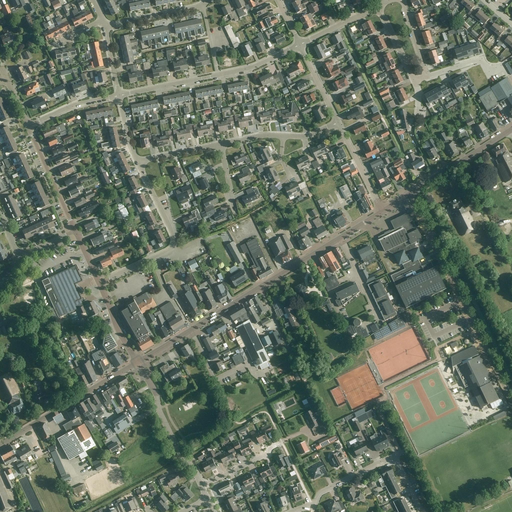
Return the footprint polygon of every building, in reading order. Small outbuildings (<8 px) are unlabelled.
[(10,0),(14,8),(18,6),(19,8),(25,5),(22,0),(10,0)] [(57,0),(56,0),(51,3),(54,10),(61,7),(57,0)] [(115,7),(115,6),(113,3),(116,1),(115,0),(112,0),(113,1),(106,4),(109,10),(115,7)] [(137,11),(135,3),(136,3),(135,0),(132,1),(133,4),(129,5),(130,12),(137,11)] [(141,2),(143,9),(150,8),(148,1),(149,1),(148,0),(145,0),(146,1),(142,2),(141,2)] [(245,15),(244,12),(242,8),(245,7),(242,0),(238,0),(236,1),(239,8),(236,10),(238,14),(240,17),(245,15)] [(301,6),(299,1),(292,4),(291,5),(292,8),(293,7),(294,9),(301,6)] [(295,11),(294,12),(295,14),(297,13),(297,14),(306,9),(305,6),(308,4),(308,2),(304,4),(301,6),(294,9),(295,11)] [(470,2),(465,7),(470,11),(468,14),(470,16),(474,12),(471,10),(474,6),(470,2)] [(310,11),(317,7),(315,3),(308,7),(310,11)] [(267,13),(266,11),(271,8),(269,4),(262,7),(261,6),(259,7),(256,9),(256,10),(259,17),(267,13)] [(11,13),(7,5),(1,8),(2,9),(1,10),(4,16),(11,13)] [(115,7),(109,10),(112,16),(118,13),(116,9),(119,8),(118,5),(115,6),(115,7)] [(80,16),(76,9),(75,6),(73,8),(74,10),(73,10),(81,24),(86,21),(83,14),(80,16)] [(238,20),(235,12),(232,13),(228,6),(222,9),(225,16),(229,15),(231,20),(234,19),(235,22),(238,20)] [(431,11),(430,7),(424,9),(418,11),(420,14),(415,16),(417,22),(423,20),(422,16),(428,15),(427,12),(431,11)] [(84,9),(81,11),(83,14),(86,21),(92,18),(89,11),(86,13),(84,9)] [(75,27),(81,24),(73,10),(71,11),(75,18),(71,20),(75,27)] [(474,12),(470,16),(473,18),(475,16),(480,20),(484,15),(479,11),(476,14),(474,12)] [(327,13),(321,16),(323,21),(329,18),(327,13)] [(303,25),(311,21),(313,20),(310,14),(300,19),(301,20),(300,20),(301,23),(302,22),(303,25)] [(483,31),(485,29),(488,25),(486,23),(489,19),(484,15),(480,20),(485,24),(482,27),(481,29),(483,31)] [(22,20),(26,29),(33,26),(29,17),(22,20)] [(272,25),(278,23),(276,18),(271,20),(270,18),(265,21),(268,28),(272,26),(272,25)] [(193,21),(195,30),(196,30),(200,29),(201,32),(201,34),(204,34),(203,32),(202,28),(202,29),(200,19),(193,21)] [(311,21),(303,25),(306,31),(307,31),(308,31),(310,30),(310,29),(313,28),(316,26),(313,20),(311,21)] [(423,20),(417,22),(419,28),(423,27),(424,30),(430,28),(429,25),(425,26),(423,20)] [(186,22),(188,31),(189,31),(194,30),(195,34),(194,34),(195,36),(197,35),(197,33),(196,30),(195,30),(193,21),(186,22)] [(364,31),(367,29),(367,30),(373,27),(370,21),(365,24),(362,25),(361,26),(364,31)] [(60,25),(64,33),(70,30),(67,22),(60,25)] [(182,33),(183,33),(187,32),(188,35),(188,37),(191,37),(190,34),(190,35),(189,31),(188,31),(186,22),(180,24),(182,33)] [(48,28),(49,31),(53,38),(58,36),(55,28),(53,25),(50,27),(48,23),(46,24),(43,25),(45,29),(48,28)] [(182,33),(180,24),(173,25),(175,34),(181,33),(182,39),(184,38),(184,36),(183,36),(183,33),(182,33)] [(494,33),(499,28),(494,24),(491,27),(488,25),(485,29),(487,31),(490,29),(494,33)] [(55,28),(58,36),(64,33),(60,25),(55,28)] [(0,37),(3,44),(4,45),(15,40),(9,27),(2,30),(5,35),(0,37)] [(169,36),(168,34),(167,27),(160,28),(162,37),(163,37),(167,36),(168,41),(170,41),(169,36)] [(373,27),(367,30),(368,32),(366,33),(368,36),(370,35),(376,33),(373,27)] [(153,29),(155,39),(156,38),(161,38),(162,43),(164,42),(163,37),(162,37),(160,28),(153,29)] [(499,42),(503,38),(500,35),(503,32),(499,28),(494,33),(499,37),(497,39),(499,42)] [(149,40),(154,39),(155,44),(157,44),(156,38),(155,39),(153,29),(147,31),(149,40)] [(53,38),(49,31),(43,34),(47,41),(53,38)] [(149,40),(147,31),(140,32),(142,41),(147,40),(148,46),(151,45),(149,40)] [(424,40),(431,38),(430,35),(431,34),(431,31),(429,32),(422,34),(422,35),(422,36),(422,38),(423,38),(424,40)] [(120,44),(129,42),(129,41),(128,37),(129,36),(130,37),(134,36),(134,33),(128,35),(119,37),(120,44)] [(254,41),(260,53),(266,51),(263,44),(265,43),(261,33),(256,35),(258,39),(254,41)] [(280,36),(279,33),(270,37),(272,40),(275,39),(278,44),(286,40),(283,35),(280,36)] [(339,34),(332,38),(336,45),(339,43),(343,41),(339,34)] [(509,45),(511,41),(511,39),(508,36),(505,40),(503,38),(499,42),(502,44),(504,41),(509,45)] [(376,46),(378,45),(384,42),(381,37),(375,40),(373,41),(375,44),(376,46)] [(431,38),(424,40),(426,47),(427,46),(428,47),(430,47),(430,46),(433,44),(435,44),(434,41),(432,42),(431,38)] [(122,51),(131,49),(131,48),(130,43),(131,43),(136,42),(135,40),(129,41),(129,42),(120,44),(122,51)] [(242,48),(247,58),(253,55),(250,49),(253,47),(250,42),(244,45),(245,47),(242,48)] [(384,42),(378,45),(379,47),(377,49),(379,52),(381,51),(387,48),(384,42)] [(481,49),(479,43),(476,44),(471,46),(474,55),(479,53),(478,50),(481,49)] [(324,44),(314,48),(318,54),(327,50),(324,44)] [(465,47),(464,44),(460,46),(460,49),(463,58),(468,56),(465,47)] [(471,46),(465,47),(468,56),(474,55),(471,46)] [(132,55),(132,54),(131,50),(132,50),(137,49),(136,47),(131,48),(131,49),(122,51),(123,57),(132,55)] [(166,53),(168,61),(171,61),(169,54),(174,53),(173,47),(165,49),(166,52),(166,53)] [(73,64),(72,57),(76,56),(74,48),(67,49),(69,57),(70,60),(67,60),(68,65),(73,64)] [(328,49),(327,50),(318,54),(320,60),(326,57),(324,54),(330,51),(332,50),(330,48),(328,49)] [(69,57),(67,49),(61,51),(63,58),(69,57)] [(435,51),(428,53),(429,54),(428,55),(429,57),(430,57),(431,59),(437,57),(439,57),(438,54),(442,53),(441,50),(440,50),(440,49),(435,51)] [(460,49),(455,51),(458,60),(463,58),(460,49)] [(23,53),(26,60),(32,58),(28,51),(23,53)] [(64,65),(63,58),(61,51),(54,52),(56,60),(61,59),(62,66),(64,65)] [(199,53),(200,56),(202,66),(208,65),(208,64),(210,63),(209,59),(207,60),(206,55),(203,56),(202,52),(199,53)] [(132,55),(123,57),(125,64),(134,62),(133,56),(134,56),(134,57),(138,56),(138,53),(135,54),(132,54),(132,55)] [(386,62),(392,59),(389,54),(384,56),(384,57),(381,58),(383,61),(385,60),(386,62)] [(202,66),(200,56),(193,58),(195,67),(202,66)] [(175,58),(176,62),(172,62),(174,72),(181,71),(179,61),(178,57),(175,58)] [(437,57),(431,59),(433,66),(434,66),(436,66),(436,65),(440,64),(439,63),(441,63),(440,60),(439,61),(437,57)] [(392,59),(386,62),(387,64),(385,66),(387,69),(389,68),(395,65),(392,59)] [(165,72),(169,71),(166,60),(157,62),(157,63),(160,77),(166,76),(165,72)] [(185,60),(179,61),(181,71),(187,69),(185,60)] [(334,69),(334,68),(333,68),(332,65),(334,64),(332,61),(327,63),(328,64),(323,66),(326,72),(334,69)] [(298,74),(303,71),(299,62),(297,63),(296,63),(294,64),(295,64),(291,66),(292,68),(286,71),(289,78),(298,74)] [(160,77),(157,63),(154,64),(155,68),(151,69),(153,78),(160,77)] [(130,69),(131,73),(128,74),(130,83),(136,82),(133,65),(126,67),(126,70),(130,69)] [(133,65),(136,82),(143,81),(141,71),(137,72),(136,65),(133,65)] [(353,65),(344,70),(346,74),(355,69),(353,65)] [(339,75),(341,74),(337,66),(334,68),(334,69),(326,72),(329,79),(334,77),(335,77),(339,75)] [(30,67),(23,70),(22,67),(15,70),(18,76),(31,70),(30,67)] [(25,75),(28,74),(33,72),(31,70),(18,76),(20,82),(27,79),(25,75)] [(98,71),(93,72),(90,73),(91,78),(98,77),(99,83),(106,82),(104,73),(99,74),(98,71)] [(277,75),(276,76),(273,77),(271,73),(265,76),(269,84),(270,86),(276,83),(279,82),(280,81),(282,85),(284,83),(283,81),(284,80),(279,71),(277,75)] [(394,79),(395,79),(400,76),(398,71),(392,73),(392,74),(390,75),(391,78),(394,77),(394,79)] [(44,76),(48,86),(53,84),(49,74),(44,76)] [(462,87),(463,88),(469,85),(469,87),(473,85),(470,79),(467,81),(464,75),(458,78),(462,87)] [(269,84),(265,76),(260,79),(263,87),(269,84)] [(355,79),(357,85),(363,82),(361,76),(355,79)] [(395,79),(394,79),(389,81),(391,86),(395,86),(397,84),(397,85),(403,82),(400,76),(395,79)] [(458,78),(453,81),(457,90),(462,87),(458,78)] [(83,82),(81,83),(79,79),(76,81),(81,92),(87,90),(83,82)] [(335,92),(336,92),(342,89),(349,86),(345,79),(338,82),(332,85),(334,88),(333,89),(335,92)] [(491,88),(492,91),(500,103),(507,98),(511,105),(511,109),(509,111),(511,116),(511,87),(506,79),(491,88)] [(306,80),(299,84),(298,83),(296,85),(298,88),(300,91),(309,86),(306,80)] [(81,92),(76,81),(73,82),(75,85),(72,86),(71,84),(68,85),(70,92),(73,90),(75,94),(81,92)] [(250,89),(249,89),(248,82),(241,84),(243,91),(247,90),(247,93),(250,92),(250,89)] [(34,89),(38,87),(37,83),(29,87),(29,88),(24,90),(27,96),(35,92),(34,89)] [(244,94),(243,91),(241,84),(235,85),(236,92),(237,92),(241,91),(241,94),(244,94)] [(360,84),(351,89),(353,93),(362,88),(360,84)] [(237,95),(237,92),(236,92),(235,85),(228,86),(230,93),(234,93),(234,95),(237,95)] [(444,85),(439,88),(444,96),(444,98),(449,95),(444,85)] [(65,92),(62,86),(51,91),(54,97),(65,92)] [(217,95),(217,94),(221,94),(221,96),(224,96),(224,93),(223,93),(222,86),(215,87),(217,95)] [(210,96),(211,96),(214,95),(215,98),(218,97),(217,94),(217,95),(215,87),(209,89),(210,96)] [(439,88),(434,90),(439,99),(444,96),(439,88)] [(204,97),(208,96),(208,99),(211,99),(211,96),(210,96),(209,89),(202,90),(204,97)] [(400,97),(405,95),(402,89),(394,93),(397,99),(399,97),(400,97)] [(205,100),(204,97),(202,90),(196,91),(197,99),(202,98),(202,100),(205,100)] [(434,90),(429,93),(434,101),(439,99),(434,90)] [(487,111),(500,103),(492,91),(479,98),(487,111)] [(191,99),(190,93),(183,94),(184,101),(185,101),(189,100),(189,103),(192,103),(191,99)] [(427,100),(425,102),(428,108),(431,106),(429,104),(434,101),(429,93),(425,95),(427,100)] [(186,104),(185,101),(184,101),(183,94),(176,95),(178,103),(178,102),(182,102),(183,104),(186,104)] [(308,97),(307,95),(301,98),(304,104),(309,101),(310,103),(316,100),(314,97),(315,97),(313,94),(308,97)] [(345,96),(339,99),(343,106),(348,103),(353,100),(350,94),(345,96)] [(179,105),(178,102),(178,103),(176,95),(170,97),(172,104),(176,103),(176,106),(179,105)] [(402,103),(408,100),(405,95),(399,97),(402,103)] [(172,104),(170,97),(163,98),(165,105),(169,104),(171,111),(164,112),(165,117),(174,116),(173,111),(172,104)] [(31,104),(33,109),(40,106),(41,109),(45,107),(41,98),(33,101),(34,103),(31,104)] [(160,107),(159,107),(158,101),(151,102),(153,109),(157,108),(157,111),(160,111),(160,107)] [(154,112),(153,109),(151,102),(145,104),(146,111),(150,110),(151,113),(154,112)] [(299,116),(298,112),(299,111),(295,103),(292,103),(291,113),(288,113),(290,123),(297,122),(296,117),(299,116)] [(147,114),(146,111),(145,104),(138,105),(140,112),(144,111),(144,114),(147,114)] [(141,115),(140,112),(138,105),(132,106),(133,113),(137,112),(138,116),(141,115)] [(255,108),(257,120),(260,119),(261,124),(268,122),(266,113),(262,114),(260,107),(255,108)] [(320,107),(312,110),(318,122),(326,118),(320,107)] [(106,116),(110,115),(111,118),(113,118),(113,115),(112,115),(111,108),(104,109),(106,116)] [(99,118),(100,118),(104,117),(104,120),(107,119),(106,116),(104,109),(98,111),(99,118)] [(266,113),(268,122),(274,121),(273,116),(276,116),(275,109),(271,110),(272,112),(266,113)] [(290,123),(288,113),(285,114),(284,110),(278,112),(279,113),(280,120),(283,119),(284,124),(290,123)] [(356,118),(359,116),(356,110),(349,113),(349,114),(346,115),(349,121),(356,117),(356,118)] [(93,119),(97,118),(98,121),(100,120),(100,118),(99,118),(98,111),(91,112),(93,119)] [(93,119),(91,112),(85,113),(86,120),(91,119),(91,122),(94,122),(93,119)] [(378,112),(370,116),(373,122),(381,118),(378,112)] [(0,116),(0,119),(1,121),(0,121),(0,124),(2,123),(2,122),(10,119),(8,113),(0,116)] [(244,118),(246,127),(253,126),(252,121),(254,120),(253,114),(250,114),(250,116),(244,118)] [(475,124),(470,114),(465,117),(466,119),(464,120),(468,127),(475,124)] [(240,116),(237,117),(234,118),(236,124),(238,124),(239,128),(246,127),(244,118),(241,118),(240,116)] [(227,119),(227,121),(224,122),(225,131),(232,130),(231,125),(234,125),(232,118),(229,119),(227,119)] [(492,128),(495,132),(500,129),(496,122),(497,121),(495,118),(487,122),(491,129),(492,128)] [(225,131),(224,122),(217,123),(217,121),(214,122),(215,129),(218,128),(219,133),(225,131)] [(203,126),(205,136),(212,134),(211,130),(213,129),(212,122),(209,123),(209,125),(203,126)] [(362,132),(366,130),(363,123),(355,127),(352,129),(355,135),(362,131),(362,132)] [(489,135),(482,123),(474,127),(481,140),(489,135)] [(44,138),(55,134),(58,132),(58,134),(62,132),(66,130),(63,124),(59,126),(54,129),(53,126),(49,128),(49,129),(42,132),(44,138)] [(185,126),(186,130),(183,130),(184,140),(191,139),(190,134),(193,133),(191,127),(192,127),(191,124),(185,126)] [(205,136),(203,126),(197,127),(197,126),(193,126),(195,133),(198,132),(199,137),(205,136)] [(0,137),(2,137),(1,137),(10,133),(7,127),(0,129),(0,133),(1,135),(0,135),(0,137)] [(106,132),(109,131),(110,135),(110,136),(117,134),(116,128),(109,129),(106,129),(106,132)] [(459,130),(461,134),(460,134),(463,140),(466,147),(467,147),(468,147),(469,146),(472,144),(465,132),(466,131),(464,128),(459,130)] [(165,132),(166,136),(163,137),(164,146),(171,145),(170,140),(173,140),(171,130),(165,132)] [(184,140),(183,130),(176,132),(176,130),(173,130),(174,137),(177,136),(178,141),(184,140)] [(151,139),(150,133),(149,131),(143,132),(144,135),(140,135),(141,140),(141,141),(142,149),(149,147),(148,140),(151,139)] [(1,144),(4,143),(4,142),(13,138),(10,133),(1,137),(2,137),(3,141),(0,142),(0,143),(1,144)] [(444,142),(446,146),(444,146),(446,150),(447,152),(448,152),(451,157),(459,153),(452,142),(450,143),(448,140),(444,133),(439,136),(443,143),(444,142)] [(164,146),(163,137),(156,138),(156,136),(153,137),(154,144),(157,143),(158,148),(164,146)] [(57,143),(61,141),(59,137),(55,138),(54,137),(47,141),(48,144),(47,144),(48,147),(49,147),(57,144),(57,143)] [(3,150),(7,149),(7,148),(15,144),(13,138),(4,142),(4,143),(6,146),(0,148),(0,150),(3,149),(3,150)] [(109,145),(112,145),(113,149),(120,147),(118,141),(111,142),(108,142),(109,145)] [(364,152),(367,158),(379,153),(375,146),(373,147),(370,141),(364,144),(367,151),(364,152)] [(433,149),(437,147),(434,142),(428,146),(431,150),(427,152),(432,160),(438,156),(433,149)] [(7,148),(7,149),(9,152),(5,154),(6,156),(10,154),(11,155),(16,153),(15,151),(18,150),(15,144),(7,148)] [(322,155),(328,152),(323,144),(317,147),(322,155)] [(496,165),(505,183),(511,179),(511,158),(511,157),(511,158),(503,144),(493,151),(498,160),(496,161),(498,164),(496,165)] [(63,147),(62,145),(58,147),(51,150),(52,153),(51,154),(52,156),(53,155),(53,156),(61,153),(61,152),(63,151),(64,151),(63,147)] [(322,155),(317,147),(311,149),(316,158),(320,156),(321,159),(323,158),(322,155)] [(341,159),(341,160),(347,157),(342,147),(337,150),(338,153),(335,154),(338,160),(341,159)] [(260,157),(258,158),(259,159),(270,154),(267,148),(258,152),(260,157)] [(116,158),(118,161),(118,162),(124,159),(122,153),(115,156),(115,155),(112,157),(113,159),(116,158)] [(247,164),(251,162),(248,156),(245,157),(243,153),(234,158),(237,164),(245,161),(247,164)] [(415,170),(425,164),(421,158),(416,161),(413,153),(408,155),(412,164),(411,164),(415,170)] [(14,166),(17,165),(17,164),(26,160),(23,154),(14,158),(16,162),(13,164),(14,166)] [(62,157),(54,160),(57,165),(64,162),(64,161),(69,159),(67,155),(66,154),(61,156),(62,157)] [(262,160),(264,164),(273,160),(270,154),(259,159),(260,161),(262,160)] [(305,168),(305,167),(311,165),(306,156),(301,159),(305,168)] [(119,164),(121,167),(121,168),(127,165),(124,159),(118,162),(118,161),(115,163),(116,165),(119,164)] [(307,171),(305,167),(305,168),(301,159),(295,162),(299,170),(303,169),(304,172),(307,171)] [(378,181),(380,184),(383,191),(384,191),(385,191),(386,191),(386,190),(392,187),(387,178),(390,177),(385,168),(386,167),(384,164),(384,165),(381,159),(370,164),(378,181)] [(403,170),(406,169),(400,159),(393,163),(395,166),(389,169),(393,175),(396,181),(399,179),(401,182),(406,179),(403,174),(404,173),(403,170)] [(16,172),(20,170),(28,166),(26,160),(17,164),(17,165),(19,168),(15,170),(16,172)] [(194,178),(199,176),(197,172),(203,169),(200,162),(191,167),(194,173),(192,174),(194,178)] [(70,164),(58,169),(62,177),(67,175),(69,175),(70,174),(76,171),(74,166),(71,168),(70,164)] [(119,171),(122,170),(124,174),(130,171),(127,165),(121,168),(121,167),(118,169),(119,171)] [(19,178),(23,176),(22,175),(31,172),(28,166),(20,170),(22,174),(18,175),(19,178)] [(183,183),(187,181),(185,175),(182,177),(178,167),(171,170),(175,181),(181,179),(183,183)] [(242,170),(244,175),(238,177),(241,183),(250,179),(249,177),(252,175),(248,167),(242,170)] [(265,179),(277,173),(274,167),(265,171),(267,175),(264,176),(265,179)] [(25,182),(25,181),(33,177),(31,172),(22,175),(23,176),(24,180),(21,181),(22,183),(25,182)] [(277,173),(265,179),(266,181),(269,179),(271,183),(279,179),(277,173)] [(77,182),(75,179),(78,177),(77,174),(70,177),(71,178),(64,181),(66,187),(77,182)] [(130,185),(136,182),(133,177),(129,179),(127,175),(122,178),(124,181),(127,180),(130,185)] [(199,176),(194,178),(197,183),(199,182),(203,191),(210,188),(206,179),(201,181),(199,176)] [(10,180),(8,181),(0,184),(0,191),(5,189),(4,186),(9,184),(11,183),(10,180)] [(30,194),(33,192),(41,188),(39,182),(30,186),(32,190),(29,191),(30,194)] [(136,182),(130,185),(133,191),(130,192),(131,196),(136,193),(135,190),(139,188),(136,182)] [(295,194),(301,191),(297,182),(290,185),(295,194)] [(76,188),(68,191),(71,198),(79,194),(78,191),(83,189),(81,184),(76,186),(76,188)] [(297,197),(295,194),(290,185),(285,188),(289,197),(291,200),(297,197)] [(339,188),(345,200),(352,196),(347,185),(339,188)] [(187,192),(191,191),(189,186),(183,189),(184,192),(176,195),(180,203),(190,198),(187,192)] [(32,199),(36,198),(35,197),(44,193),(41,188),(33,192),(35,196),(31,197),(32,199)] [(245,205),(258,199),(256,196),(259,194),(257,189),(254,190),(253,188),(246,191),(248,196),(242,198),(245,205)] [(277,188),(273,193),(269,197),(272,199),(280,191),(277,188)] [(85,197),(83,198),(73,202),(74,203),(73,203),(74,205),(75,205),(76,207),(86,203),(85,200),(97,195),(95,190),(84,195),(85,197)] [(366,214),(369,212),(370,211),(365,202),(364,202),(363,198),(359,191),(353,194),(356,199),(358,201),(361,205),(360,205),(361,207),(362,207),(363,209),(363,210),(365,214),(366,214)] [(35,205),(38,204),(38,203),(46,199),(44,193),(35,197),(36,198),(37,201),(34,203),(35,205)] [(136,193),(131,196),(133,199),(136,198),(139,203),(145,200),(142,195),(138,197),(136,193)] [(373,209),(366,194),(362,196),(365,201),(365,202),(370,211),(373,209)] [(6,204),(14,200),(11,195),(3,199),(6,204)] [(206,213),(214,209),(212,205),(218,202),(215,195),(206,200),(202,201),(205,208),(204,208),(206,213)] [(450,204),(454,213),(451,215),(462,236),(477,229),(475,224),(474,224),(473,221),(469,212),(467,212),(460,199),(460,198),(449,204),(450,204)] [(41,209),(49,205),(46,199),(38,203),(38,204),(40,207),(37,209),(37,211),(41,209)] [(8,209),(16,206),(14,200),(6,204),(8,209)] [(137,215),(140,213),(140,214),(145,211),(143,208),(147,206),(145,200),(139,203),(142,209),(138,210),(136,212),(137,215)] [(87,207),(77,211),(80,217),(95,211),(94,210),(99,207),(96,201),(86,205),(87,207)] [(316,204),(319,209),(325,205),(322,201),(316,204)] [(10,214),(19,211),(16,206),(8,209),(10,214)] [(123,218),(128,216),(124,208),(123,206),(117,208),(119,211),(114,213),(118,221),(123,218)] [(217,221),(226,217),(224,210),(217,214),(214,209),(206,213),(208,218),(212,216),(213,215),(216,222),(218,222),(217,221)] [(185,227),(192,224),(192,226),(198,223),(197,221),(201,220),(197,210),(191,212),(192,215),(182,219),(185,227)] [(19,211),(10,214),(13,220),(21,216),(19,211)] [(148,221),(153,218),(151,212),(146,214),(145,211),(140,214),(139,215),(140,218),(141,217),(145,215),(148,221)] [(348,225),(348,222),(342,211),(337,213),(339,216),(335,218),(336,217),(335,217),(337,216),(336,214),(332,216),(336,224),(334,225),(336,229),(338,228),(339,228),(341,229),(348,225)] [(380,241),(385,252),(388,251),(389,252),(390,253),(393,254),(394,255),(395,255),(399,265),(402,263),(405,269),(405,270),(406,270),(412,267),(412,268),(421,264),(418,260),(423,257),(418,248),(417,249),(415,245),(423,241),(421,237),(421,236),(420,236),(421,234),(420,232),(418,232),(409,213),(391,222),(395,229),(390,231),(384,233),(385,234),(378,237),(380,241)] [(45,221),(49,229),(54,227),(51,218),(46,220),(45,216),(42,218),(44,221),(45,221)] [(128,216),(123,218),(127,228),(133,225),(128,216)] [(327,234),(326,232),(323,226),(318,217),(312,221),(317,229),(313,231),(318,239),(327,234)] [(147,224),(148,228),(147,228),(149,232),(154,229),(152,226),(156,224),(153,218),(148,221),(149,223),(147,224)] [(44,221),(40,223),(39,219),(37,220),(38,224),(39,223),(43,232),(49,229),(45,221),(44,221)] [(86,232),(99,227),(96,219),(83,225),(86,232)] [(38,224),(35,225),(33,222),(31,223),(32,226),(33,226),(37,235),(43,232),(39,223),(38,224)] [(32,226),(29,228),(27,224),(25,225),(27,229),(28,229),(31,237),(37,235),(33,226),(32,226)] [(506,231),(503,225),(496,228),(499,234),(506,231)] [(21,232),(22,232),(26,240),(31,237),(28,229),(27,229),(23,231),(22,227),(19,228),(21,232)] [(299,232),(301,235),(303,239),(299,242),(304,251),(311,247),(306,238),(304,236),(310,232),(307,227),(299,232)] [(156,239),(162,236),(159,230),(155,232),(154,229),(149,232),(150,235),(154,233),(156,239)] [(483,233),(489,245),(496,241),(491,229),(483,233)] [(92,243),(93,246),(97,245),(100,244),(100,243),(108,240),(113,238),(110,232),(107,233),(106,231),(101,233),(101,234),(90,239),(90,240),(90,241),(91,243),(92,243)] [(283,264),(293,259),(288,250),(292,248),(285,235),(268,244),(276,257),(279,256),(283,264)] [(156,239),(153,240),(156,245),(154,246),(156,249),(162,246),(161,244),(165,241),(162,236),(156,239)] [(268,263),(258,244),(256,239),(247,244),(247,243),(240,246),(244,254),(250,251),(251,252),(248,253),(254,265),(252,266),(249,268),(256,281),(260,279),(261,280),(273,273),(268,263)] [(106,245),(94,250),(97,255),(109,250),(108,248),(110,247),(112,252),(120,248),(118,244),(115,245),(113,240),(106,244),(106,245)] [(360,257),(361,260),(362,260),(363,261),(367,259),(366,258),(373,254),(370,247),(359,252),(361,256),(360,257)] [(338,248),(334,250),(339,259),(341,258),(344,264),(347,262),(342,253),(341,253),(338,248)] [(112,264),(110,261),(124,255),(121,249),(111,253),(112,256),(108,257),(99,261),(103,268),(112,264)] [(332,274),(341,269),(336,261),(337,261),(332,252),(323,257),(329,266),(329,267),(332,274)] [(318,260),(324,270),(329,267),(329,266),(323,257),(318,260)] [(195,259),(188,263),(192,270),(198,267),(195,259)] [(431,296),(436,294),(446,289),(436,267),(434,268),(431,262),(422,267),(421,264),(412,268),(412,267),(406,270),(405,270),(405,269),(394,275),(394,274),(391,276),(396,287),(395,287),(406,309),(413,306),(414,309),(433,300),(431,296)] [(75,266),(41,281),(53,308),(58,318),(75,310),(88,304),(88,303),(87,302),(86,300),(82,302),(82,301),(81,299),(75,284),(82,281),(75,266)] [(316,269),(319,276),(320,278),(324,276),(323,274),(324,274),(320,267),(316,269)] [(235,286),(247,279),(248,279),(243,271),(242,271),(241,269),(239,271),(238,270),(231,274),(233,277),(230,279),(235,286)] [(323,282),(328,292),(340,286),(335,275),(323,282)] [(368,285),(370,289),(372,294),(384,288),(380,279),(368,285)] [(343,305),(360,292),(356,283),(335,293),(338,299),(336,300),(338,304),(339,307),(343,305)] [(218,297),(222,304),(227,300),(227,301),(232,298),(228,291),(226,292),(222,284),(215,287),(219,296),(218,297)] [(296,287),(295,287),(299,295),(301,294),(303,299),(309,297),(307,293),(306,294),(305,292),(307,291),(306,290),(305,287),(305,288),(303,284),(299,286),(298,286),(296,286),(296,287)] [(168,288),(172,296),(177,293),(172,285),(168,288)] [(199,303),(203,300),(199,291),(198,292),(195,286),(193,287),(196,293),(194,294),(199,303)] [(376,303),(389,297),(384,288),(372,294),(376,303)] [(201,294),(210,311),(218,306),(209,289),(201,294)] [(189,313),(190,312),(194,319),(202,314),(198,306),(199,306),(191,290),(180,297),(189,313)] [(143,350),(144,351),(154,345),(149,337),(152,335),(150,333),(151,332),(141,315),(142,314),(156,306),(151,298),(150,298),(148,293),(137,299),(137,298),(134,300),(125,305),(126,307),(119,311),(137,341),(139,343),(143,350)] [(260,301),(257,296),(253,299),(256,305),(254,306),(260,316),(262,314),(268,310),(266,306),(263,307),(262,304),(263,304),(261,301),(260,302),(260,301)] [(389,297),(376,303),(380,312),(393,306),(389,297)] [(330,310),(332,309),(327,298),(319,301),(322,307),(327,305),(330,310)] [(255,324),(260,321),(252,307),(254,305),(254,306),(256,305),(253,299),(245,303),(248,309),(247,309),(255,324)] [(87,318),(98,313),(93,302),(88,304),(75,310),(76,314),(79,319),(86,316),(87,318)] [(185,323),(181,317),(180,317),(171,302),(160,308),(167,319),(164,321),(165,321),(167,326),(166,326),(168,329),(166,330),(168,333),(173,330),(173,331),(185,323)] [(257,367),(264,364),(270,360),(256,331),(247,316),(247,313),(245,310),(242,305),(229,313),(234,322),(237,320),(240,325),(238,327),(257,367)] [(290,320),(290,321),(290,322),(285,324),(288,331),(288,332),(299,326),(299,327),(300,327),(296,319),(297,319),(297,318),(297,317),(296,317),(295,317),(290,306),(281,310),(284,315),(287,313),(289,319),(290,319),(290,320)] [(380,312),(383,317),(385,321),(397,315),(393,306),(380,312)] [(58,318),(53,308),(48,310),(52,321),(58,318)] [(168,329),(166,326),(167,326),(165,321),(164,321),(162,317),(163,316),(161,314),(159,309),(153,312),(154,313),(152,313),(154,316),(155,316),(155,317),(158,315),(159,318),(163,326),(158,329),(163,339),(170,336),(168,333),(166,330),(168,329)] [(146,317),(150,324),(156,321),(152,313),(146,317)] [(404,316),(401,317),(372,335),(380,330),(384,337),(394,333),(393,331),(405,325),(404,324),(407,322),(404,316)] [(353,325),(349,326),(353,335),(357,333),(360,340),(369,336),(366,330),(364,331),(362,328),(361,328),(361,326),(362,323),(360,320),(357,319),(354,320),(353,323),(353,325)] [(228,328),(224,323),(218,327),(221,332),(221,333),(223,336),(226,334),(224,331),(228,328)] [(217,348),(215,344),(212,345),(211,342),(217,339),(216,336),(221,333),(221,332),(218,327),(211,331),(214,336),(209,339),(209,337),(204,340),(209,352),(215,349),(217,348)] [(283,343),(277,331),(269,335),(274,347),(283,343)] [(104,335),(102,346),(106,353),(106,354),(111,361),(115,368),(124,363),(119,356),(117,353),(114,348),(117,346),(114,343),(108,332),(104,335)] [(268,336),(261,339),(264,347),(272,344),(268,336)] [(193,353),(188,345),(182,349),(181,349),(187,357),(190,355),(194,362),(197,360),(193,353)] [(479,356),(478,354),(474,346),(452,357),(453,374),(458,372),(465,388),(470,385),(481,408),(489,404),(499,399),(488,377),(490,376),(480,356),(479,356)] [(212,360),(220,357),(217,351),(216,351),(215,349),(209,352),(211,354),(209,355),(212,360)] [(112,370),(109,364),(105,356),(103,357),(100,351),(91,355),(101,376),(112,370)] [(236,366),(244,362),(240,354),(232,358),(236,366)] [(89,361),(79,365),(83,375),(84,375),(84,376),(85,376),(87,380),(89,384),(97,380),(89,361)] [(214,365),(218,372),(223,369),(222,366),(224,365),(222,361),(214,365)] [(187,370),(184,365),(181,367),(184,372),(184,371),(185,372),(185,374),(183,375),(179,369),(178,369),(174,364),(169,367),(167,364),(165,366),(165,365),(160,368),(165,377),(164,378),(168,384),(173,380),(173,381),(181,376),(182,379),(187,376),(190,375),(188,371),(187,371),(187,370)] [(84,375),(83,375),(81,372),(78,367),(75,369),(79,378),(79,377),(84,388),(89,384),(87,380),(85,376),(84,376),(84,375)] [(20,410),(24,408),(20,399),(19,399),(17,394),(20,392),(10,372),(0,377),(0,396),(2,401),(6,399),(9,404),(8,405),(9,408),(7,409),(9,413),(12,412),(13,414),(17,412),(20,411),(20,410)] [(124,377),(114,383),(119,390),(123,387),(122,386),(125,384),(125,383),(127,382),(124,377)] [(105,389),(107,392),(108,393),(110,397),(115,393),(115,392),(118,390),(114,383),(105,389)] [(35,396),(35,397),(39,403),(43,401),(43,400),(46,398),(43,392),(41,389),(34,393),(35,396)] [(110,400),(110,399),(107,392),(105,389),(97,393),(103,403),(104,403),(105,405),(108,403),(110,405),(112,408),(114,407),(115,409),(114,410),(117,414),(120,413),(117,408),(112,399),(110,400)] [(95,395),(89,398),(99,415),(103,413),(100,408),(102,406),(95,395)] [(128,396),(125,398),(122,399),(123,399),(128,409),(133,406),(128,396)] [(89,398),(83,402),(93,419),(94,419),(95,419),(96,419),(99,424),(98,425),(103,422),(99,416),(99,415),(89,398)] [(489,404),(492,410),(503,404),(500,399),(499,399),(489,404)] [(83,402),(77,405),(79,409),(78,410),(81,414),(81,413),(84,418),(86,417),(89,422),(93,419),(83,402)] [(314,415),(314,414),(318,412),(314,404),(309,406),(311,411),(305,414),(308,420),(307,421),(311,429),(320,425),(318,419),(317,420),(316,420),(314,415)] [(69,460),(82,453),(96,446),(91,437),(84,424),(81,426),(77,418),(79,417),(75,408),(71,411),(70,410),(66,412),(71,420),(63,425),(67,433),(57,439),(69,460)] [(366,413),(369,419),(375,416),(372,410),(366,413)] [(493,421),(505,415),(503,411),(491,417),(493,421)] [(358,421),(359,424),(369,419),(366,413),(356,418),(358,421)] [(124,414),(112,422),(115,427),(113,429),(116,433),(122,430),(121,429),(125,426),(126,427),(131,424),(124,414)] [(359,424),(358,421),(353,423),(358,432),(362,430),(359,424)] [(51,436),(45,423),(37,428),(44,440),(51,436)] [(259,432),(264,442),(269,439),(265,433),(269,431),(269,432),(273,430),(270,424),(261,429),(262,430),(259,432)] [(378,438),(384,449),(384,448),(385,448),(388,447),(388,446),(389,446),(387,443),(388,442),(386,437),(389,436),(385,429),(382,430),(383,432),(381,433),(382,436),(378,438)] [(264,442),(259,432),(256,433),(255,430),(250,433),(253,439),(256,437),(259,444),(264,442)] [(384,449),(378,438),(376,433),(376,434),(377,435),(374,436),(376,439),(372,441),(377,452),(379,451),(383,450),(383,449),(384,449)] [(243,444),(248,454),(253,452),(249,445),(253,443),(250,438),(245,441),(246,443),(243,444)] [(321,447),(330,443),(327,438),(318,442),(321,447)] [(357,442),(363,454),(366,453),(368,452),(362,439),(357,442)] [(116,441),(107,447),(111,454),(120,448),(116,441)] [(309,451),(305,442),(297,445),(302,454),(309,451)] [(363,454),(357,442),(348,447),(351,454),(355,452),(358,457),(361,456),(360,455),(363,454)] [(49,452),(57,449),(54,443),(52,444),(53,446),(47,449),(49,452)] [(248,454),(243,444),(240,445),(239,444),(234,446),(236,451),(240,450),(243,456),(248,454)] [(33,454),(27,445),(16,452),(19,456),(22,461),(33,454)] [(17,458),(19,456),(16,452),(15,450),(14,451),(11,446),(0,452),(0,455),(5,465),(9,463),(10,463),(18,459),(17,458)] [(224,450),(225,453),(229,461),(235,458),(233,454),(236,453),(232,446),(224,450)] [(221,452),(215,454),(218,461),(221,460),(223,464),(229,461),(225,453),(222,455),(221,452)] [(340,459),(343,458),(340,452),(334,455),(335,457),(332,459),(337,468),(343,465),(340,459)] [(282,455),(276,458),(280,468),(285,466),(286,468),(292,466),(287,457),(284,458),(282,455)] [(207,462),(211,470),(216,467),(212,459),(207,462)] [(25,470),(21,461),(16,463),(21,473),(25,470)] [(97,472),(104,468),(101,462),(94,466),(97,472)] [(211,470),(207,462),(202,465),(206,473),(211,470)] [(320,470),(324,468),(322,462),(312,467),(313,469),(309,471),(314,480),(323,475),(320,470)] [(269,478),(273,476),(274,478),(278,476),(275,470),(272,472),(268,465),(263,467),(268,476),(269,478)] [(268,476),(263,467),(258,470),(262,477),(259,478),(261,484),(265,482),(263,479),(268,476)] [(383,482),(393,477),(391,474),(393,472),(391,467),(382,472),(383,474),(380,476),(383,482)] [(8,475),(5,471),(2,473),(10,489),(13,488),(7,476),(7,475),(8,475)] [(177,483),(177,482),(176,481),(179,479),(176,473),(165,478),(164,476),(159,478),(161,484),(165,482),(167,487),(168,486),(169,486),(172,485),(172,486),(176,485),(176,484),(177,483)] [(246,476),(250,485),(255,483),(257,486),(260,484),(257,479),(254,480),(251,473),(246,476)] [(250,485),(246,476),(241,478),(244,485),(241,487),(244,492),(247,491),(246,487),(250,485)] [(4,487),(0,477),(0,503),(3,511),(12,508),(9,502),(10,502),(5,490),(5,491),(3,487),(4,487)] [(386,487),(396,483),(393,477),(383,482),(380,484),(382,488),(386,486),(386,487)] [(224,491),(232,488),(232,487),(234,486),(231,481),(229,482),(217,487),(222,496),(226,494),(224,491)] [(301,491),(304,490),(300,483),(297,484),(298,487),(292,489),(293,493),(291,493),(292,496),(291,496),(292,499),(295,498),(296,502),(304,499),(301,491)] [(389,493),(398,488),(396,483),(386,487),(389,493)] [(156,495),(151,484),(148,486),(149,488),(140,492),(139,490),(136,491),(139,498),(143,496),(143,497),(151,493),(152,497),(156,495)] [(193,495),(186,488),(182,491),(180,488),(175,492),(179,497),(182,495),(187,500),(193,495)] [(355,503),(364,499),(361,492),(356,495),(353,488),(345,491),(350,502),(354,500),(355,503)] [(398,488),(389,493),(392,499),(396,497),(395,495),(400,492),(398,488)] [(277,499),(280,508),(288,505),(285,499),(288,498),(286,491),(281,493),(282,497),(277,499)] [(167,500),(162,494),(157,499),(159,502),(156,505),(162,511),(164,511),(169,508),(164,502),(167,500)] [(227,508),(235,504),(234,500),(236,499),(234,494),(227,497),(228,500),(224,502),(227,508)] [(127,502),(131,511),(134,509),(135,511),(140,509),(134,497),(131,498),(132,500),(127,502)] [(269,503),(266,497),(261,499),(263,503),(256,506),(259,511),(269,511),(266,504),(269,503)] [(89,503),(87,499),(75,505),(77,509),(89,503)] [(396,508),(406,503),(404,499),(399,502),(398,500),(393,502),(396,508)] [(341,511),(345,509),(341,501),(337,503),(335,502),(333,500),(328,503),(325,504),(326,506),(328,511),(336,511),(340,510),(341,511)] [(131,511),(127,502),(123,504),(122,503),(119,504),(122,511),(128,511),(131,511)] [(398,511),(402,511),(408,509),(406,503),(396,508),(398,511)]
